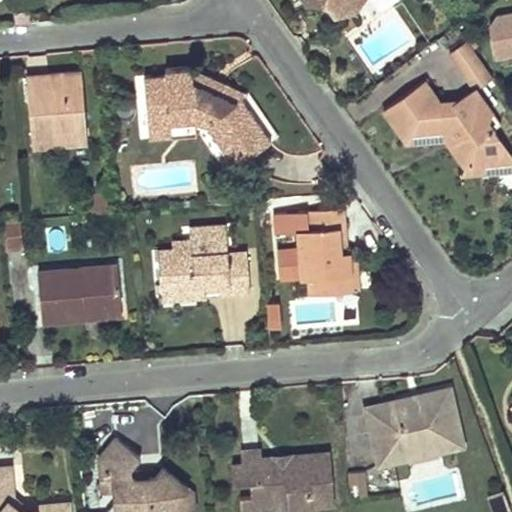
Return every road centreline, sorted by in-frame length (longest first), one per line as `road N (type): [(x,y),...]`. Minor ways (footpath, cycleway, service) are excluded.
road 1 (residential): [(0,393),(392,359),(429,348),(471,319)]
road 2 (residential): [(471,319),(257,17)]
road 3 (residential): [(257,17),(0,43)]
